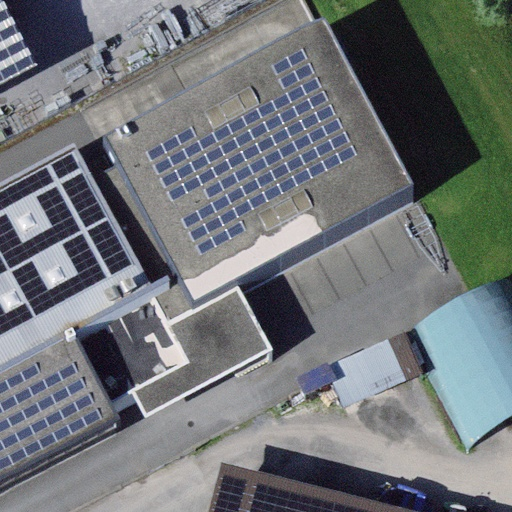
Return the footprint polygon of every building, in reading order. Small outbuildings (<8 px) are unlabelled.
[(0,0),(0,104),(46,78),(1,0),(0,0)] [(419,208),(330,40),(111,154),(200,323),(419,208)] [(168,311),(88,166),(0,214),(0,511),(140,435),(94,351),(168,311)] [(469,443),(511,423),(511,283),(329,367),(347,408),(435,368),(469,443)] [(379,511),(234,474),(223,511),(379,511)]
